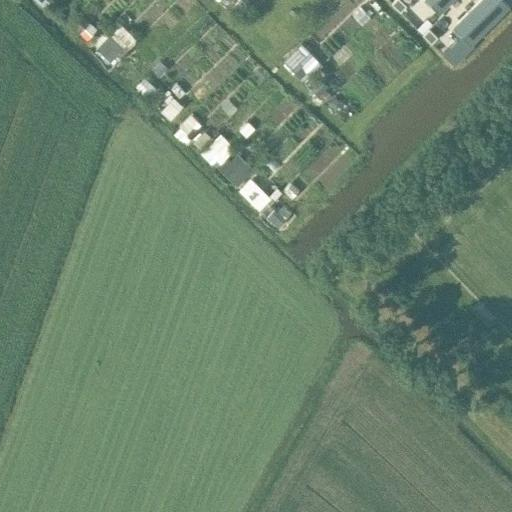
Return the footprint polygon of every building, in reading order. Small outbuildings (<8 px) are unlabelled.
[(406,5),(401,0),(394,0),(392,2),(401,11),(406,5)] [(418,0),(413,5),(432,24),(456,0),(418,0)] [(489,2),(450,40),(472,59),(482,47),(507,18),(489,2)] [(97,28),(81,15),(72,26),(87,39),(97,28)] [(437,36),(429,28),(423,34),(432,42),(437,36)] [(109,35),(96,49),(110,62),(123,47),(109,35)] [(285,61),(302,76),(319,58),(302,42),(285,61)] [(149,99),(158,90),(145,77),(136,86),(149,99)] [(334,96),(327,104),(334,110),(341,103),(334,96)] [(193,126),(186,133),(187,133),(192,138),(199,132),(194,127),(193,126)] [(333,143),(288,184),(308,206),(353,165),(333,143)] [(226,158),(217,168),(228,178),(234,171),(227,164),(230,161),(226,158)] [(251,176),(239,189),(261,209),(273,196),(251,176)] [(277,199),(264,211),(278,226),(290,214),(277,199)]
